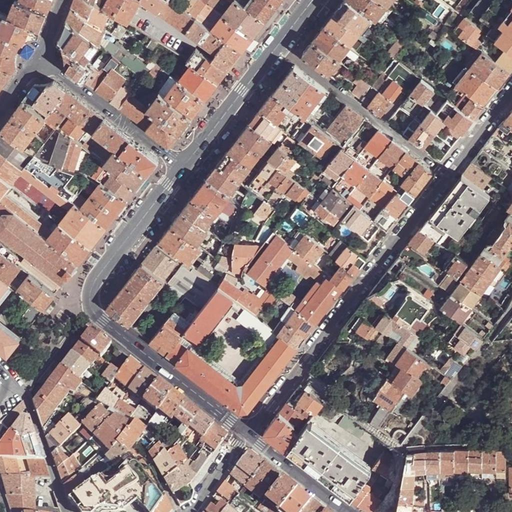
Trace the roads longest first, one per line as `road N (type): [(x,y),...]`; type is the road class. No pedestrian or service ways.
road 1 (residential): [(247,434),(511,93)]
road 2 (tertiary): [(247,434),(96,315)]
road 3 (tertiary): [(182,167),(95,280),(89,298),(96,315)]
road 4 (tertiary): [(40,58),(182,167)]
road 5 (tertiary): [(280,44),(182,167)]
road 6 (residential): [(11,380),(27,399),(65,511)]
road 7 (residential): [(280,44),(379,123)]
road 8 (tertiary): [(345,511),(247,434)]
